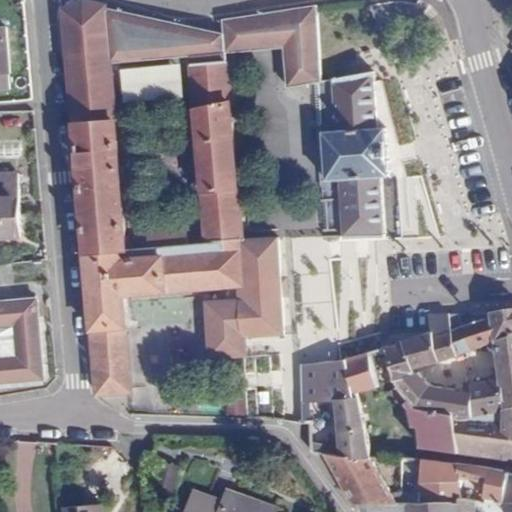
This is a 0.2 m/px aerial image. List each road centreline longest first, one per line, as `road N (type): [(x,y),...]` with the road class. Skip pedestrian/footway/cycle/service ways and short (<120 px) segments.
road 1 (residential): [(79,418),(46,0)]
road 2 (residential): [(140,422),(277,428),(349,511)]
road 3 (secondary): [(476,15),(511,153)]
